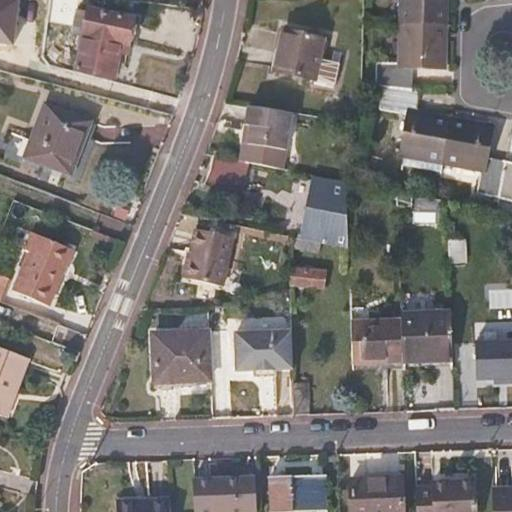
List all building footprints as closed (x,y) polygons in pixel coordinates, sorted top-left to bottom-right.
[(477,195),(498,199),(511,202),(511,164),(506,163),(483,158),(488,127),(451,120),(417,115),(421,90),(414,90),(414,64),(444,65),(445,28),(445,0),(403,0),(403,27),(402,64),(376,64),(376,88),(383,88),(379,111),(409,116),(402,157),(443,163),(481,169),(477,195)] [(115,70),(121,47),(132,50),(138,13),(100,5),(100,8),(83,5),(79,23),(91,26),(82,62),(115,70)] [(323,41),(283,33),(275,72),(333,85),(338,65),(319,61),(323,41)] [(92,120),(47,101),(23,157),(69,176),(92,120)] [(280,172),(288,115),(251,109),(248,129),(253,130),(247,165),(253,167),(280,172)] [(247,165),(253,130),(248,129),(242,164),(247,165)] [(247,196),(253,167),(247,165),(242,164),(214,159),(208,188),(247,196)] [(348,251),(346,185),(312,179),(299,241),(321,245),(348,251)] [(413,208),(413,198),(397,195),(397,209),(413,208)] [(12,289),(47,303),(70,247),(36,233),(29,249),(23,247),(16,263),(22,265),(12,289)] [(191,253),(185,282),(220,289),(230,240),(195,233),(191,253)] [(317,263),(321,245),(299,241),(296,241),(294,251),(303,253),(301,259),(317,263)] [(466,286),(464,241),(449,242),(451,287),(466,286)] [(179,281),(185,282),(191,253),(185,251),(179,281)] [(324,274),(294,272),(293,286),(322,289),(324,274)] [(0,298),(9,278),(0,274),(0,298)] [(455,362),(453,314),(401,316),(402,322),(403,364),(455,362)] [(403,364),(402,322),(351,324),(353,366),(403,364)] [(210,382),(208,332),(153,335),(155,385),(210,382)] [(291,371),(289,333),(233,336),(235,374),(253,373),(253,374),(274,373),(274,372),(291,371)] [(511,341),(483,343),(486,395),(511,393),(511,341)] [(0,349),(0,420),(7,423),(32,362),(0,349)] [(309,416),(308,385),(292,385),(294,417),(309,416)] [(325,511),(325,477),(268,478),(269,511),(325,511)] [(244,511),(243,479),(195,480),(195,511),(244,511)] [(403,511),(402,480),(353,482),(353,511),(403,511)] [(475,511),(475,484),(433,486),(433,490),(417,491),(417,511),(475,511)] [(511,511),(511,489),(492,490),(492,511),(511,511)] [(171,511),(172,502),(118,503),(117,511),(171,511)]
